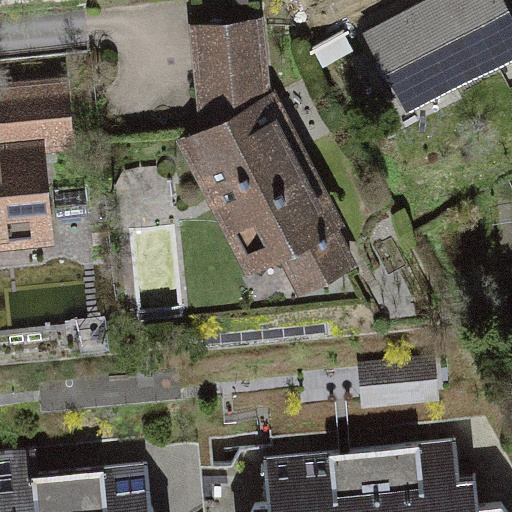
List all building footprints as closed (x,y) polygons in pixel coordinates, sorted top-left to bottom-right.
[(511,11),(506,0),(433,0),(368,33),(408,112),(511,60),(511,11)] [(279,32),(204,33),(205,110),(280,109),(279,32)] [(18,143),(0,145),(0,256),(109,241),(82,56),(7,67),(18,143)] [(363,254),(284,109),(197,156),(276,302),(363,254)] [(437,342),(365,354),(368,372),(390,368),(393,383),(442,374),(437,342)] [(477,511),(471,446),(281,467),(286,511),(477,511)] [(163,511),(159,475),(0,492),(0,511),(163,511)]
